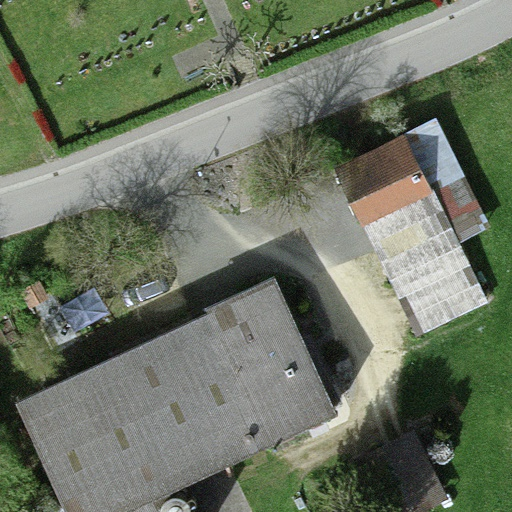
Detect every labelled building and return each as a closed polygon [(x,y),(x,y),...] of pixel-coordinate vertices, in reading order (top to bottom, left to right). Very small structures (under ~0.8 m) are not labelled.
[(431,187),(427,188),(406,142),(343,172),(414,330),(484,295),(431,187)] [(208,310),(216,328),(263,434),(266,441),(331,411),(271,281),(208,310)] [(95,511),(179,473),(263,434),(216,328),(25,417),(55,484),(75,511),(95,511)] [(378,511),(410,511),(439,498),(408,435),(354,462),(378,511)] [(183,492),(169,491),(160,503),(163,511),(185,511),(190,506),(183,492)]
